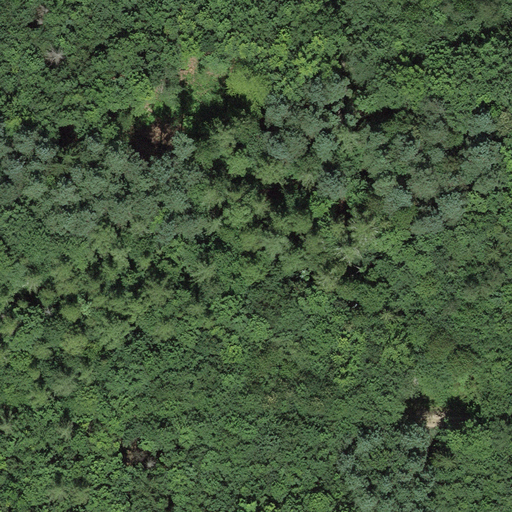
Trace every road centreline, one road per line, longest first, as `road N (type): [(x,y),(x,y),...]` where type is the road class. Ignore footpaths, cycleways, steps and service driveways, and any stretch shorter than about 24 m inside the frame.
road 1 (track): [(334,0),(436,511)]
road 2 (track): [(511,429),(0,419)]
